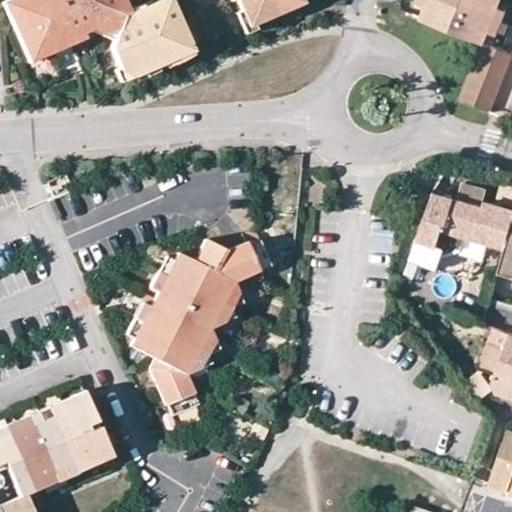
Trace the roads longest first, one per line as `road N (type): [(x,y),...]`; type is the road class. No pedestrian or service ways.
road 1 (residential): [(370,152),(355,204),(340,352),(408,400),(462,420)]
road 2 (residential): [(0,137),(329,116)]
